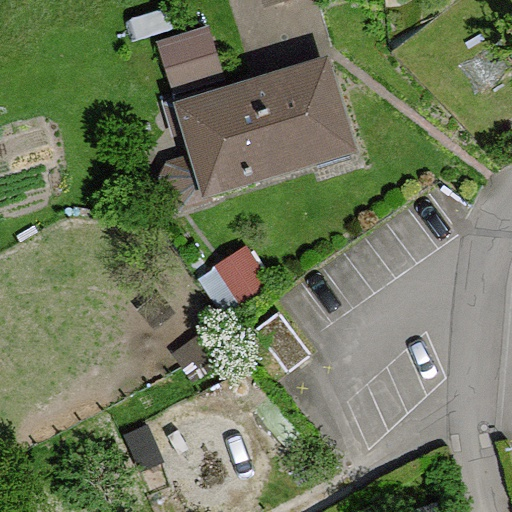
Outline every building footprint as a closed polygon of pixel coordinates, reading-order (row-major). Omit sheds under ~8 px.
[(207,30),(159,44),(174,92),(222,77),(207,30)] [(347,147),(323,67),(228,96),(252,176),(347,147)] [(252,176),(228,96),(182,110),(197,156),(168,165),(161,178),(169,201),(182,208),(211,199),(208,189),(252,176)] [(244,251),(200,282),(224,317),(267,287),(244,251)] [(279,313),(255,331),(287,374),(311,356),(279,313)]
